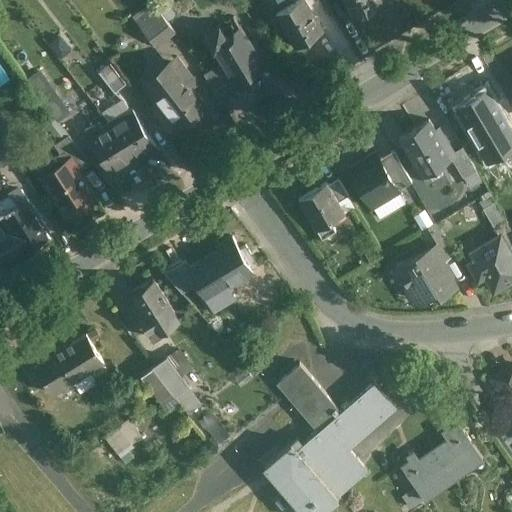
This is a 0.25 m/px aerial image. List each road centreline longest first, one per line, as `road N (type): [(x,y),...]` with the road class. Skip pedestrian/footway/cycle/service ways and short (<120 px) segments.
road 1 (tertiary): [(240,168),(511,1)]
road 2 (tertiary): [(0,318),(240,168)]
road 3 (residential): [(432,324),(366,321),(334,301),(299,268),(240,168)]
road 4 (residential): [(432,324),(511,435)]
